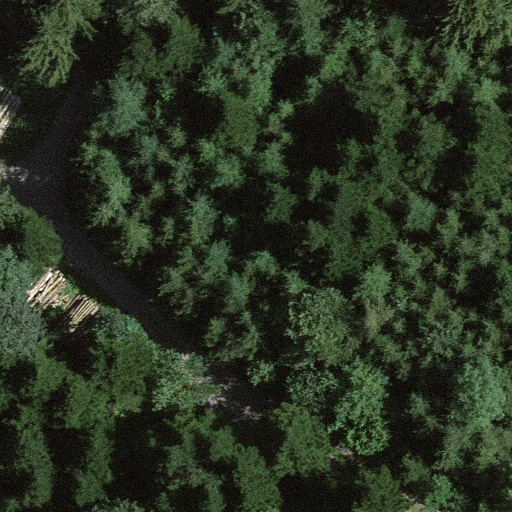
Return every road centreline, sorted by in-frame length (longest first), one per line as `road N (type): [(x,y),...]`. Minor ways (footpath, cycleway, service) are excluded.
road 1 (track): [(281,511),(213,389),(163,326),(82,248),(0,186)]
road 2 (track): [(125,0),(27,206)]
